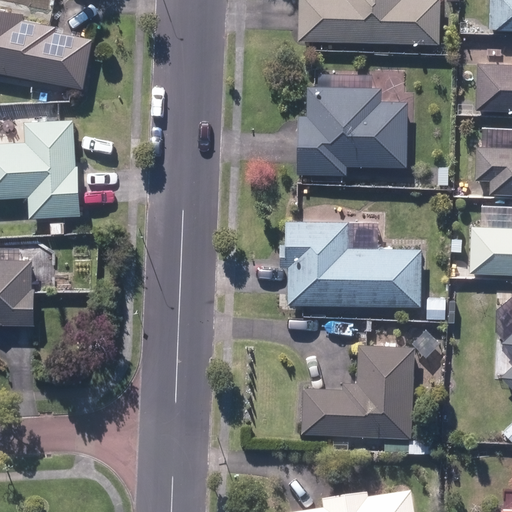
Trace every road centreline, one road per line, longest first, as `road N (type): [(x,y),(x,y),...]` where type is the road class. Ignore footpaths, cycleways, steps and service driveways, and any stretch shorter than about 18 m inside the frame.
road 1 (residential): [(174,435),(191,0)]
road 2 (residential): [(0,440),(174,435)]
